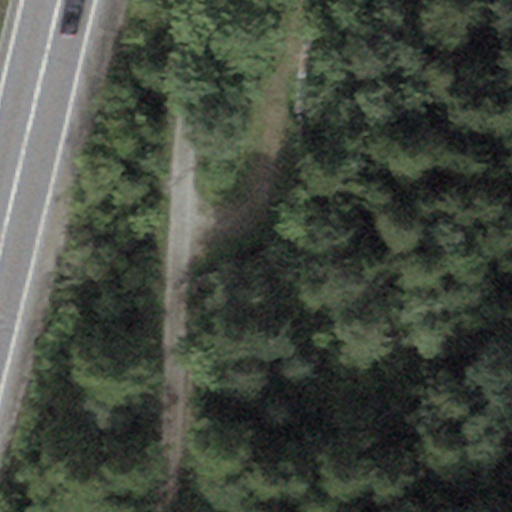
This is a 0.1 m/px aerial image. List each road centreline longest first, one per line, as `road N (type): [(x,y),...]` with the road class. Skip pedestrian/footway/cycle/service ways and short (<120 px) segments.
road 1 (track): [(178,230),(238,221),(254,202),(297,0)]
road 2 (track): [(178,230),(149,511)]
road 3 (trunk): [(61,0),(0,261)]
road 4 (track): [(193,0),(178,230)]
